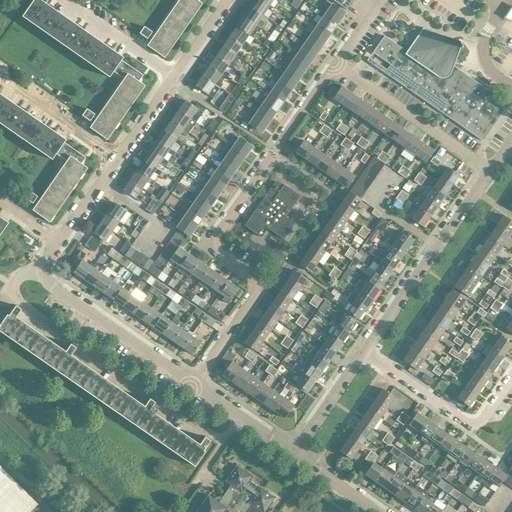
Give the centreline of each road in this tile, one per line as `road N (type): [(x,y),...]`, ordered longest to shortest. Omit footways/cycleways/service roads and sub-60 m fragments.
road 1 (unclassified): [(190,384),(264,282),(228,244),(227,226),(335,65)]
road 2 (unclassified): [(223,442),(7,296)]
road 3 (unclassified): [(363,354),(488,171)]
road 4 (unclassified): [(511,379),(483,419),(468,424),(363,354)]
road 5 (residential): [(190,384),(49,286),(41,272)]
road 6 (unclassified): [(488,171),(335,65)]
road 7 (unclassified): [(116,154),(0,76)]
road 8 (unclassified): [(172,73),(66,0)]
road 9 (unclassified): [(294,455),(363,354)]
